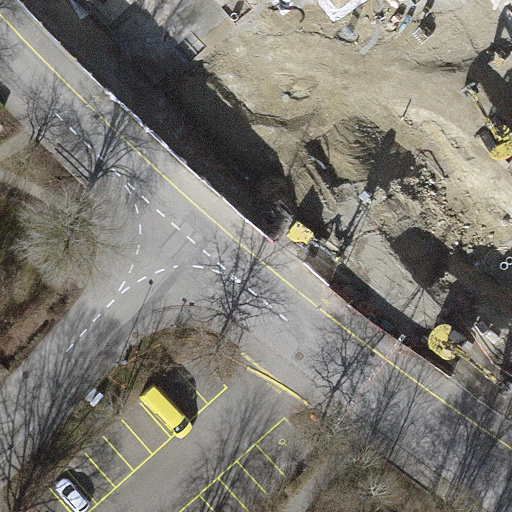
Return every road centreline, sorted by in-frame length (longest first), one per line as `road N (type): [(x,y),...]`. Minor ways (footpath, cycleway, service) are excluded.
road 1 (residential): [(511,491),(387,402),(175,230)]
road 2 (residential): [(175,230),(0,425)]
road 3 (residential): [(175,230),(0,46)]
